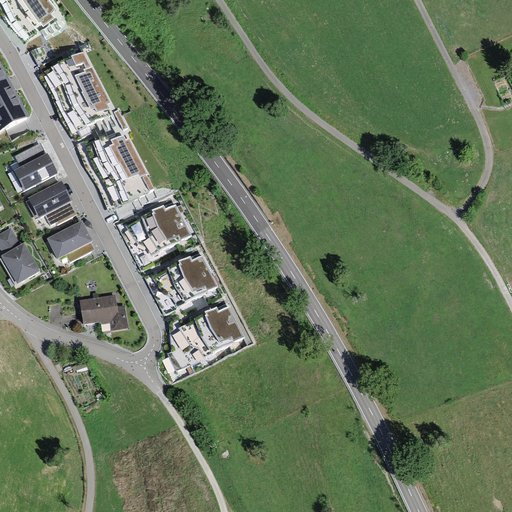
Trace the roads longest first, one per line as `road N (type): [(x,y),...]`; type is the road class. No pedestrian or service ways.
road 1 (tertiary): [(418,511),(296,279),(86,0)]
road 2 (residential): [(0,38),(154,343),(140,367),(29,326)]
road 3 (residential): [(462,222),(303,107),(221,0)]
road 4 (residential): [(462,222),(481,193),(490,149),(422,0)]
road 5 (residential): [(88,511),(81,430),(29,326)]
road 6 (track): [(222,511),(197,451),(140,367)]
